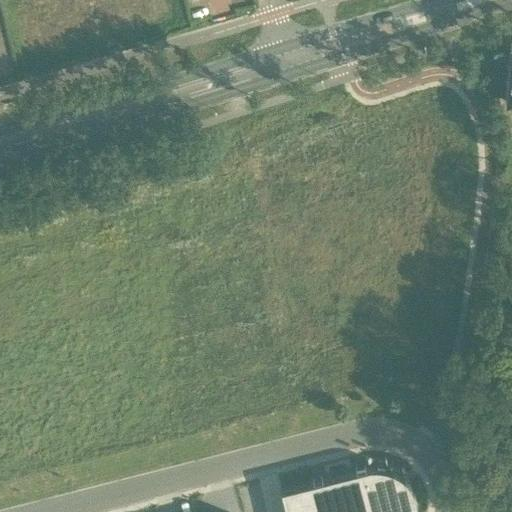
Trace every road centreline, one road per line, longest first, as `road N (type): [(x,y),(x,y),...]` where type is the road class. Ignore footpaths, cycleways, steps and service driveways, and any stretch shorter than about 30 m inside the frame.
road 1 (unclassified): [(42,511),(381,429),(429,456),(445,481),(449,511)]
road 2 (primary): [(1,143),(285,61)]
road 3 (primary): [(285,61),(473,0)]
